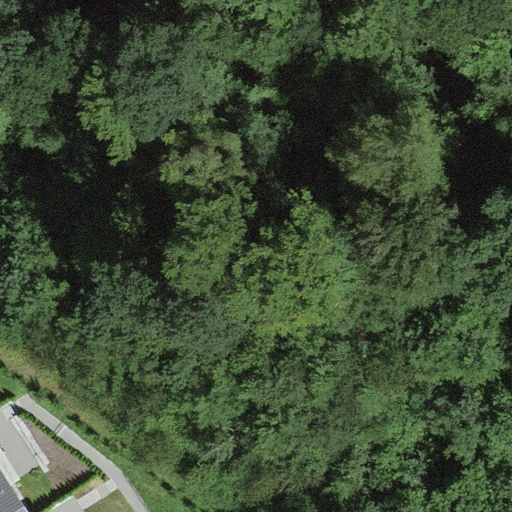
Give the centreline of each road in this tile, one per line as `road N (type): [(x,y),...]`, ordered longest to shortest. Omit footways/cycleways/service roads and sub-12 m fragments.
road 1 (track): [(0,355),(233,511)]
road 2 (track): [(511,225),(485,132),(465,0)]
